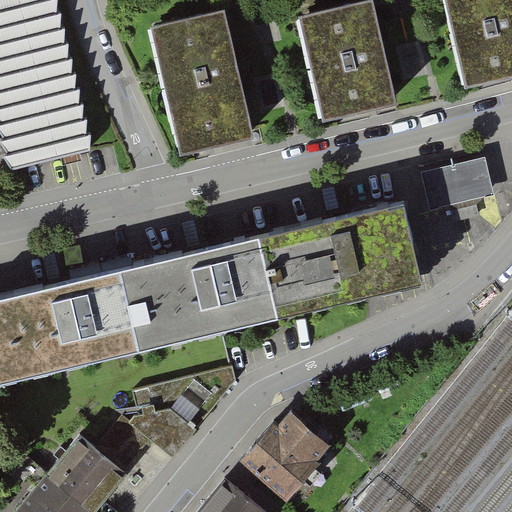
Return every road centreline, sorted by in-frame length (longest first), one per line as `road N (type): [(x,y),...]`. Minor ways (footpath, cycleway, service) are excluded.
road 1 (residential): [(511,255),(438,316),(259,398),(163,511)]
road 2 (residential): [(162,194),(511,107)]
road 3 (residential): [(81,0),(162,194)]
road 4 (residential): [(0,232),(162,194)]
